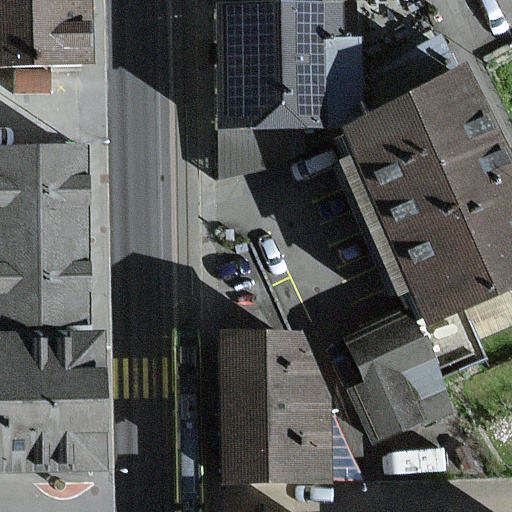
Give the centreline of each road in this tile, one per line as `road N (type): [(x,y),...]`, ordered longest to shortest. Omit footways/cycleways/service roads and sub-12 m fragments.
road 1 (primary): [(141,511),(132,0)]
road 2 (residential): [(0,508),(141,511)]
